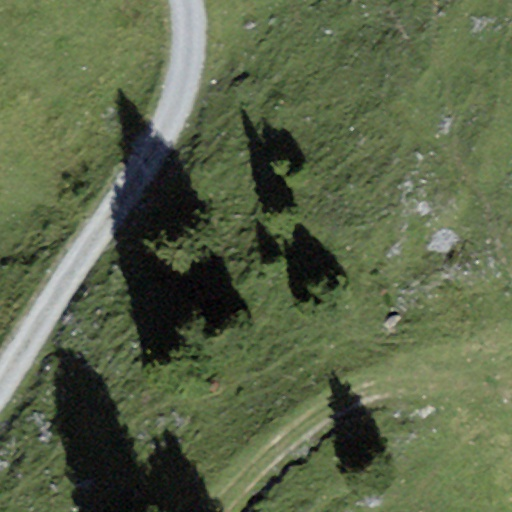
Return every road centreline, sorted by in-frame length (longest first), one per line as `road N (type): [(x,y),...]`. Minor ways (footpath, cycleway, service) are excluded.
road 1 (track): [(0,387),(156,138),(185,58),(185,0)]
road 2 (track): [(495,366),(335,403),(304,423),(217,511)]
